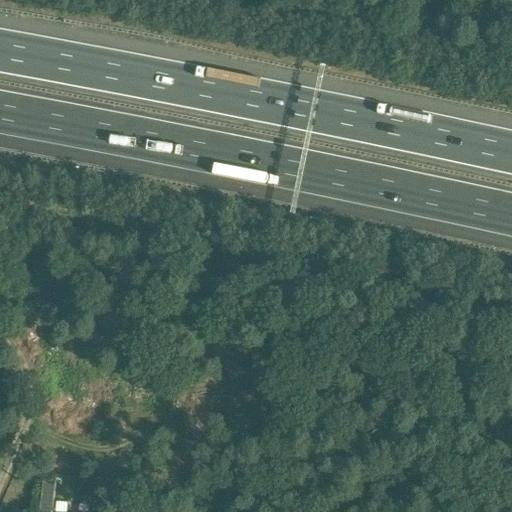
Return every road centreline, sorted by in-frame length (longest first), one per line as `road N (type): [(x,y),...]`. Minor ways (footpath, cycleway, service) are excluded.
road 1 (motorway): [(511,156),(0,51)]
road 2 (motorway): [(0,114),(511,218)]
